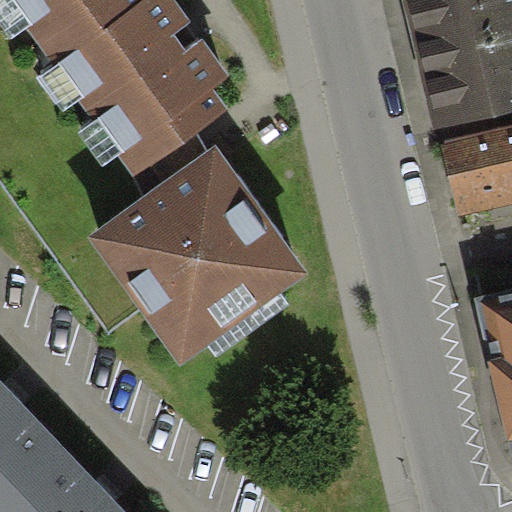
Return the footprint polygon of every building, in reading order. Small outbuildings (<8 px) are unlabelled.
[(0,0),(0,10),(12,28),(31,15),(52,46),(35,57),(62,95),(77,85),(93,107),(75,119),(98,152),(115,140),(128,159),(228,90),(213,67),(228,57),(203,20),(189,30),(177,12),(186,6),(182,0),(0,0)] [(511,0),(412,0),(438,111),(511,94),(511,0)] [(511,113),(438,131),(455,201),(511,187),(511,113)] [(304,258),(217,137),(90,228),(174,343),(195,328),(209,347),(284,293),(274,280),(304,258)] [(511,270),(475,278),(511,455),(511,270)] [(0,478),(60,422),(0,358),(0,478)] [(0,511),(145,511),(60,422),(0,478),(0,511)]
